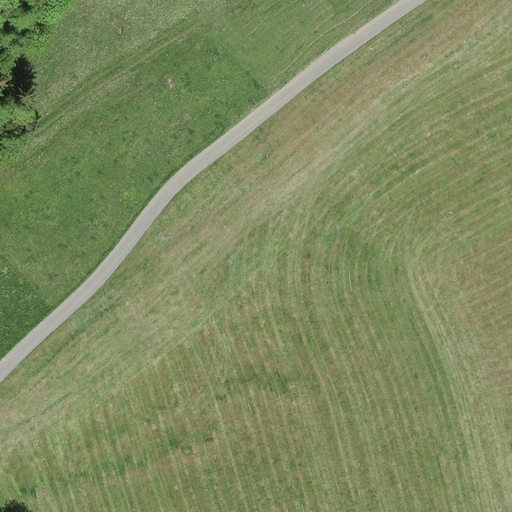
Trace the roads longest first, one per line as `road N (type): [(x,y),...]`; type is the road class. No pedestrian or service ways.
road 1 (residential): [(433,0),(208,166),(0,380)]
road 2 (track): [(0,158),(102,77),(234,0)]
